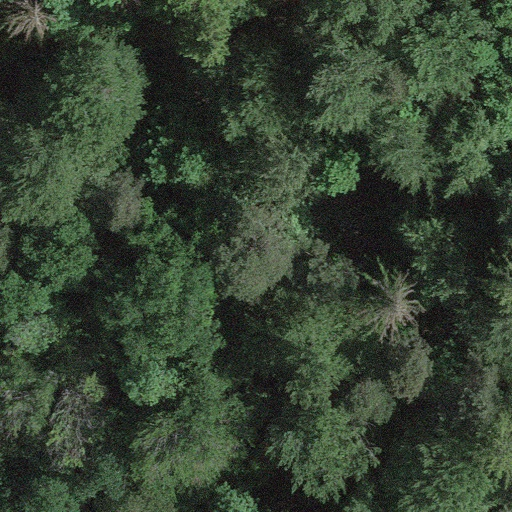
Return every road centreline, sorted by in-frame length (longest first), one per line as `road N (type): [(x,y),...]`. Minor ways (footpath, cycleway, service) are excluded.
road 1 (unclassified): [(511,312),(344,219),(292,179),(212,91),(165,0)]
road 2 (unclassified): [(511,64),(431,40),(347,0)]
